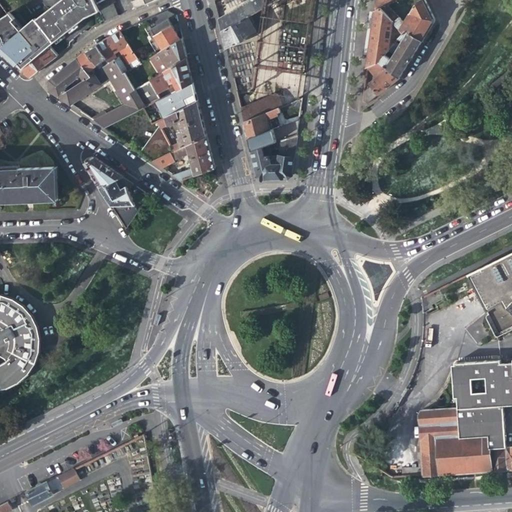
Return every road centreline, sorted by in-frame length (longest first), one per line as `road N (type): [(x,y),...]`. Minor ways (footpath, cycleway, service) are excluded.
road 1 (residential): [(237,235),(25,95)]
road 2 (residential): [(190,0),(251,230)]
road 3 (primary): [(310,487),(357,502),(511,492)]
road 4 (residential): [(447,19),(403,90),(327,145)]
road 5 (residential): [(166,0),(96,29),(25,95)]
road 6 (residential): [(101,239),(102,201),(25,95)]
road 7 (primary): [(338,383),(376,350),(395,288),(421,253)]
road 8 (primary): [(338,383),(356,309),(351,281),(324,242)]
road 9 (tertiary): [(348,0),(327,145)]
road 10 (secondary): [(118,397),(0,456)]
road 11 (primary): [(205,281),(226,352),(255,390)]
